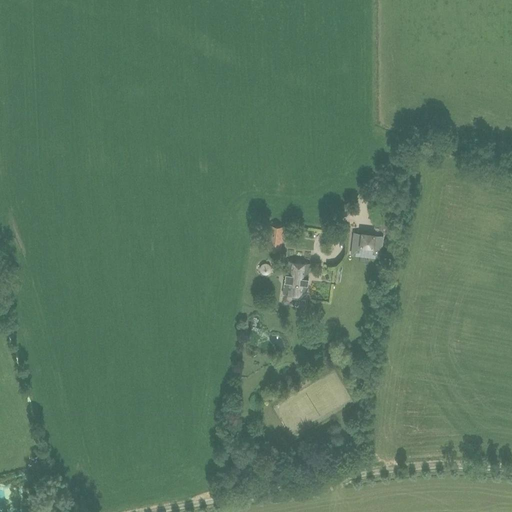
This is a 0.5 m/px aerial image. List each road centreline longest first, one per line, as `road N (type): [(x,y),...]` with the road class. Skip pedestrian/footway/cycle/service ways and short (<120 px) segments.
road 1 (track): [(149,511),(384,471),(511,470)]
road 2 (unknown): [(348,211),(412,147),(434,137),(511,153)]
